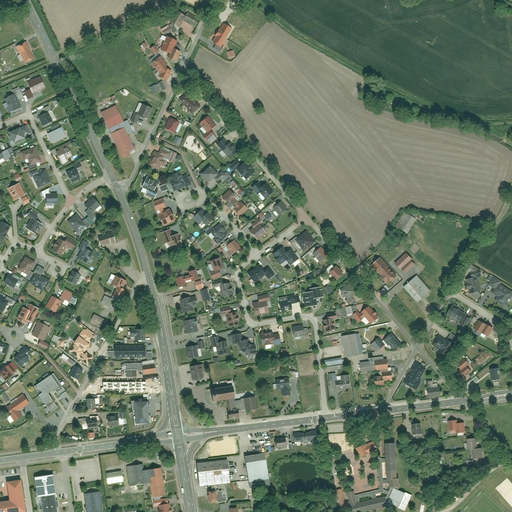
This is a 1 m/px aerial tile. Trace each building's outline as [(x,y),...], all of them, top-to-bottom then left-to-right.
[(248,6),(240,18),(247,23),(255,11),(248,6)] [(181,19),(193,25),(198,16),(184,8),(181,14),(173,9),(167,19),(177,25),(181,19)] [(227,10),(208,38),(218,45),(237,17),(227,10)] [(173,23),(170,25),(175,33),(179,30),(173,23)] [(170,25),(162,29),(165,34),(173,30),(170,25)] [(161,40),(169,43),(172,37),(164,34),(161,40)] [(34,57),(26,40),(15,46),(24,62),(34,57)] [(171,45),(162,41),(159,48),(167,52),(165,56),(168,57),(168,58),(171,60),(172,58),(173,59),(178,49),(170,46),(171,45)] [(217,44),(215,48),(222,52),(224,48),(217,44)] [(167,66),(160,57),(152,63),(152,65),(153,67),(155,67),(161,73),(159,77),(166,81),(171,71),(165,68),(167,66)] [(42,76),(29,82),(34,93),(48,87),(42,76)] [(159,79),(156,81),(160,89),(164,87),(159,79)] [(30,99),(35,97),(31,88),(25,91),(30,99)] [(186,90),(177,97),(188,112),(198,104),(186,90)] [(14,94),(5,99),(11,112),(20,107),(14,94)] [(114,105),(101,112),(123,157),(137,150),(114,105)] [(152,108),(143,105),(139,115),(148,119),(152,108)] [(41,114),(38,116),(43,126),(52,122),(48,113),(51,112),(48,107),(40,111),(41,114)] [(210,123),(202,114),(194,121),(202,130),(210,123)] [(139,125),(142,117),(136,115),(133,123),(139,125)] [(174,121),(168,119),(164,129),(173,132),(177,122),(174,121)] [(21,140),(34,132),(28,123),(9,134),(17,146),(23,143),(21,140)] [(49,132),(53,143),(68,137),(63,126),(49,132)] [(207,133),(204,129),(200,133),(199,132),(196,134),(201,139),(207,133)] [(181,146),(184,139),(177,136),(174,142),(181,146)] [(215,148),(222,142),(218,136),(210,142),(215,148)] [(224,141),(217,147),(224,155),(231,149),(224,141)] [(66,159),(72,156),(66,144),(57,149),(58,151),(57,152),(63,164),(68,162),(66,159)] [(33,164),(42,159),(35,145),(21,152),(25,161),(30,159),(33,164)] [(6,146),(0,148),(0,163),(12,159),(6,146)] [(160,149),(158,154),(166,158),(169,153),(160,149)] [(164,157),(154,153),(148,166),(158,170),(164,157)] [(233,160),(230,158),(224,164),(228,169),(230,167),(228,164),(233,160)] [(242,174),(248,169),(246,166),(247,165),(244,162),(242,163),(239,160),(232,166),(234,168),(234,171),(236,173),(238,174),(239,172),(242,174)] [(67,171),(72,183),(83,178),(79,170),(84,168),(81,162),(74,165),(75,168),(67,171)] [(204,179),(211,172),(211,170),(207,166),(206,167),(204,165),(202,167),(201,165),(196,171),(196,174),(200,177),(201,176),(204,179)] [(53,182),(45,168),(36,174),(43,187),(53,182)] [(216,170),(210,176),(213,179),(219,173),(216,170)] [(231,175),(227,171),(225,173),(223,171),(216,178),(222,184),(231,175)] [(185,186),(190,184),(186,175),(181,177),(179,173),(174,176),(176,180),(170,182),(174,190),(185,185),(185,186)] [(150,180),(145,178),(141,187),(147,189),(151,191),(152,189),(154,185),(155,186),(157,181),(151,179),(150,180)] [(254,187),(257,184),(253,180),(247,185),(251,190),(254,187)] [(268,190),(261,181),(257,184),(254,187),(261,196),(268,190)] [(24,195),(18,184),(8,189),(14,200),(24,195)] [(163,192),(169,190),(167,184),(161,186),(163,192)] [(240,188),(237,192),(242,197),(246,193),(240,188)] [(151,191),(147,189),(145,195),(153,198),(156,191),(152,189),(151,191)] [(223,202),(230,195),(225,189),(217,196),(223,202)] [(46,195),(46,204),(57,203),(57,195),(46,195)] [(25,205),(31,203),(28,196),(22,198),(25,205)] [(93,198),(84,205),(91,214),(100,208),(93,198)] [(156,203),(160,201),(159,198),(150,201),(153,208),(157,207),(156,203)] [(267,208),(273,202),(271,199),(265,205),(267,208)] [(283,207),(276,199),(270,206),(276,213),(283,207)] [(235,213),(242,207),(237,201),(235,203),(232,206),(230,207),(235,213)] [(267,208),(263,212),(269,219),(274,215),(267,208)] [(200,213),(196,209),(188,217),(194,222),(197,219),(202,224),(205,221),(200,215),(200,213)] [(167,210),(157,216),(163,226),(173,219),(167,210)] [(396,227),(410,235),(419,220),(406,211),(396,227)] [(76,215),(68,224),(77,233),(86,225),(76,215)] [(248,223),(250,226),(258,220),(255,217),(248,223)] [(34,234),(41,224),(32,219),(25,229),(34,234)] [(224,234),(226,233),(223,229),(223,228),(217,221),(211,227),(209,224),(202,231),(206,235),(209,232),(211,235),(210,236),(215,242),(220,237),(222,239),(225,235),(224,234)] [(0,225),(0,241),(2,242),(10,227),(1,223),(0,225)] [(258,234),(262,231),(255,223),(246,230),(249,235),(250,234),(253,237),(258,234)] [(176,231),(171,232),(169,226),(158,230),(163,246),(167,245),(168,248),(181,244),(176,231)] [(302,248),(311,240),(303,230),(293,238),(302,248)] [(106,234),(101,236),(104,246),(112,243),(113,244),(119,242),(116,232),(110,233),(111,234),(106,236),(106,234)] [(71,254),(76,246),(60,236),(50,253),(61,260),(66,251),(71,254)] [(295,245),(289,238),(286,240),(292,247),(295,245)] [(218,248),(226,242),(223,239),(216,245),(218,248)] [(229,253),(236,248),(230,240),(223,245),(229,253)] [(93,246),(85,242),(80,251),(83,253),(79,260),(88,265),(96,253),(90,250),(93,246)] [(307,254),(314,248),(311,245),(304,251),(307,254)] [(324,253),(318,245),(311,251),(317,259),(324,253)] [(277,263),(286,256),(279,246),(269,253),(277,263)] [(411,256),(406,251),(395,261),(400,266),(411,256)] [(291,252),(283,258),(287,263),(295,257),(291,252)] [(367,258),(363,253),(354,260),(358,266),(367,258)] [(396,273),(379,256),(371,263),(388,281),(396,273)] [(36,263),(26,257),(18,271),(28,277),(36,263)] [(207,261),(211,271),(219,267),(214,258),(207,261)] [(334,278),(341,272),(334,265),(328,270),(334,278)] [(258,276),(262,273),(257,267),(252,267),(244,273),(248,277),(250,276),(253,280),(255,278),(256,278),(258,277),(258,276)] [(265,267),(260,271),(266,278),(270,274),(265,267)] [(209,280),(217,276),(213,269),(206,273),(209,280)] [(195,270),(191,272),(194,281),(199,279),(195,270)] [(85,278),(76,272),(70,282),(80,288),(85,278)] [(470,291),(479,289),(476,277),(481,276),(480,272),(471,274),(471,277),(467,278),(470,291)] [(431,287),(417,273),(404,285),(418,300),(431,287)] [(18,289),(23,280),(11,274),(6,282),(18,289)] [(43,290),(48,281),(36,274),(31,283),(43,290)] [(110,283),(119,286),(122,278),(113,274),(110,283)] [(499,279),(491,274),(485,283),(491,286),(489,291),(494,294),(492,299),(504,306),(511,292),(511,289),(498,281),(499,279)] [(178,277),(171,279),(174,290),(181,287),(178,277)] [(210,287),(219,285),(217,279),(208,282),(210,287)] [(199,290),(205,287),(202,280),(196,282),(199,290)] [(348,281),(340,289),(347,297),(356,289),(348,281)] [(229,294),(226,283),(216,286),(219,297),(229,294)] [(125,289),(116,285),(111,295),(120,300),(125,289)] [(328,295),(333,292),(330,285),(324,287),(328,295)] [(63,289),(60,295),(74,303),(77,297),(63,289)] [(304,306),(314,304),(312,290),(301,292),(304,306)] [(253,313),(266,310),(264,300),(267,299),(266,291),(255,294),(256,299),(250,301),(253,313)] [(12,301),(0,294),(0,313),(4,315),(12,301)] [(113,298),(105,294),(102,301),(110,304),(113,298)] [(280,311),(291,309),(290,301),(287,301),(286,295),(278,297),(279,301),(278,301),(280,311)] [(64,302),(54,297),(48,309),(58,315),(64,302)] [(184,298),(175,301),(179,314),(188,311),(186,304),(192,303),(191,298),(185,300),(184,298)] [(34,306),(24,300),(14,316),(25,322),(34,306)] [(462,311),(451,304),(446,313),(456,319),(462,311)] [(350,305),(339,307),(341,314),(352,312),(350,305)] [(378,316),(369,305),(357,314),(367,325),(378,316)] [(227,313),(226,307),(217,309),(218,315),(227,313)] [(357,322),(361,319),(355,311),(351,315),(357,322)] [(103,318),(92,312),(89,318),(100,323),(103,318)] [(233,312),(222,315),(225,327),(236,324),(233,312)] [(194,316),(181,319),(184,332),(194,329),(193,322),(195,322),(194,316)] [(333,329),(331,318),(321,320),(324,331),(333,329)] [(483,322),(477,318),(471,326),(477,331),(483,322)] [(491,326),(483,321),(478,329),(486,334),(491,326)] [(51,328),(40,322),(33,335),(44,341),(51,328)] [(292,336),(302,335),(301,329),(301,326),(290,328),(292,336)] [(80,328),(76,334),(86,341),(90,335),(80,328)] [(271,329),(257,331),(259,342),(270,341),(271,343),(279,342),(278,331),(271,332),(271,329)] [(144,334),(145,334),(145,330),(131,330),(131,339),(135,339),(135,340),(144,340),(144,334)] [(237,331),(229,332),(230,342),(237,341),(237,352),(245,352),(255,351),(254,340),(246,340),(246,337),(238,338),(237,331)] [(228,351),(225,337),(219,338),(218,332),(208,335),(210,345),(213,344),(215,354),(228,351)] [(392,332),(384,338),(394,349),(402,343),(392,332)] [(356,333),(342,336),(346,358),(360,355),(356,333)] [(459,339),(451,334),(447,340),(454,345),(459,339)] [(52,341),(58,344),(61,337),(55,335),(52,341)] [(74,335),(64,349),(82,363),(88,355),(81,349),(85,344),(74,335)] [(387,346),(390,344),(385,339),(383,340),(379,336),(374,341),(381,348),(385,344),(387,346)] [(446,341),(439,336),(433,345),(439,350),(439,351),(447,356),(454,345),(447,340),(446,341)] [(202,340),(197,341),(197,344),(195,345),(196,349),(204,347),(202,340)] [(51,347),(42,341),(39,345),(48,351),(51,347)] [(195,345),(186,347),(188,358),(198,356),(196,349),(195,345)] [(145,356),(145,346),(115,347),(115,351),(113,351),(113,357),(145,356)] [(18,358),(14,361),(21,371),(30,364),(26,357),(31,354),(27,349),(17,356),(18,358)] [(369,361),(361,362),(362,370),(383,368),(383,371),(389,371),(388,358),(374,360),(374,356),(369,357),(369,361)] [(344,357),(326,360),(328,366),(345,363),(344,357)] [(472,363),(467,357),(459,363),(464,369),(472,363)] [(191,377),(201,375),(199,366),(202,365),(201,360),(188,362),(191,377)] [(417,362),(406,384),(419,390),(424,381),(422,380),(429,367),(417,362)] [(155,373),(154,364),(142,366),(142,363),(124,364),(124,365),(122,365),(122,377),(137,376),(137,372),(143,372),(144,375),(155,373)] [(475,371),(470,365),(461,371),(466,378),(475,371)] [(10,366),(0,374),(0,377),(6,384),(18,375),(10,366)] [(82,370),(74,366),(70,376),(78,379),(82,370)] [(499,368),(490,369),(492,383),(500,381),(499,368)] [(394,380),(393,371),(382,372),(382,373),(375,373),(376,387),(385,386),(385,381),(394,380)] [(39,394),(39,395),(50,412),(57,407),(48,394),(54,389),(58,395),(65,390),(54,374),(34,387),(39,394)] [(342,381),(335,381),(336,390),(350,388),(349,375),(341,376),(342,381)] [(146,381),(148,390),(161,387),(159,378),(146,381)] [(435,379),(429,380),(431,397),(444,396),(443,387),(435,387),(435,379)] [(287,380),(272,383),(274,392),(279,391),(281,400),(288,398),(287,390),(289,390),(287,380)] [(146,382),(103,382),(103,388),(100,388),(101,391),(146,391),(146,382)] [(234,383),(209,387),(212,401),(236,397),(234,383)] [(63,399),(68,395),(66,391),(60,395),(63,399)] [(30,404),(25,396),(8,408),(13,415),(11,417),(15,422),(22,417),(19,412),(30,404)] [(255,408),(254,396),(231,399),(232,407),(224,408),(225,418),(237,416),(236,407),(244,406),(244,410),(255,408)] [(151,397),(130,399),(133,425),(154,422),(151,397)] [(91,404),(82,404),(83,415),(91,414),(91,404)] [(457,419),(449,420),(450,430),(458,430),(458,433),(466,432),(465,422),(457,423),(457,419)] [(117,420),(103,422),(105,431),(118,429),(117,420)] [(421,422),(411,424),(413,437),(422,436),(421,422)] [(93,434),(92,424),(82,425),(83,435),(93,434)] [(293,433),(295,445),(318,442),(316,430),(293,433)] [(284,436),(275,437),(276,446),(286,445),(284,436)] [(478,447),(477,437),(467,438),(468,448),(478,447)] [(219,440),(209,442),(211,452),(220,451),(220,454),(224,453),(223,446),(220,446),(219,440)] [(378,450),(374,441),(356,449),(360,457),(378,450)] [(222,444),(224,453),(231,452),(229,443),(222,444)] [(398,489),(398,487),(399,486),(398,479),(397,479),(395,443),(386,444),(386,459),(382,459),(382,463),(386,463),(387,480),(383,480),(383,484),(390,484),(390,488),(386,498),(385,496),(377,499),(376,495),(371,495),(372,499),(360,503),(359,498),(356,499),(354,491),(347,492),(351,511),(365,511),(388,506),(388,505),(391,505),(405,511),(412,495),(398,489)] [(483,458),(482,447),(471,448),(473,459),(483,458)] [(268,460),(247,463),(250,484),(271,481),(268,460)] [(229,462),(198,466),(201,483),(232,479),(229,462)] [(142,463),(126,465),(129,487),(150,484),(148,469),(143,470),(142,463)] [(124,467),(109,470),(111,481),(126,478),(124,467)] [(162,467),(148,469),(150,484),(152,498),(166,496),(162,467)] [(59,511),(54,475),(36,477),(38,497),(42,497),(44,511),(59,511)] [(0,501),(0,511),(25,511),(22,480),(7,482),(10,501),(0,501)] [(205,492),(206,504),(226,502),(225,496),(222,497),(221,490),(217,491),(217,484),(209,485),(210,491),(205,492)] [(106,511),(103,492),(87,495),(89,511),(106,511)]
